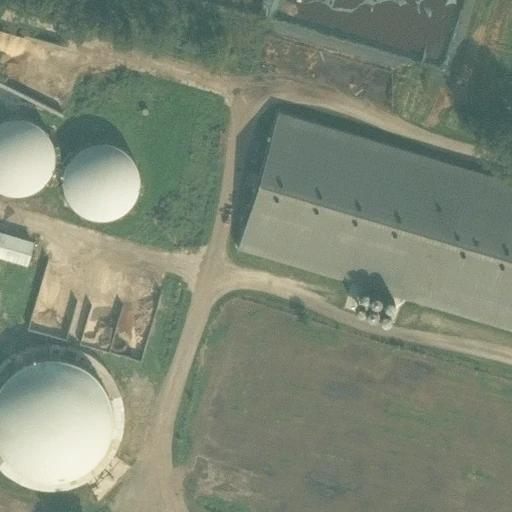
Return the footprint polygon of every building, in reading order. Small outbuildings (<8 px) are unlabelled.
[(0,189),(53,188),(51,118),(0,119),(0,189)] [(147,196),(121,134),(63,158),(90,221),(147,196)] [(0,232),(0,259),(27,267),(34,242),(0,232)] [(116,324),(86,325),(87,345),(104,344),(103,329),(116,328),(116,324)] [(54,479),(102,467),(118,415),(107,371),(58,356),(10,368),(0,399),(0,430),(9,465),(54,479)]
